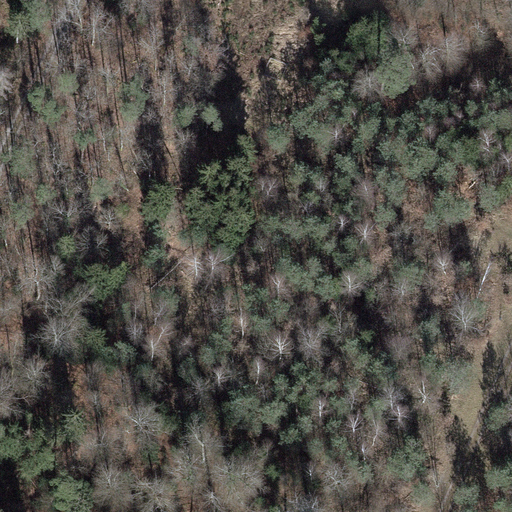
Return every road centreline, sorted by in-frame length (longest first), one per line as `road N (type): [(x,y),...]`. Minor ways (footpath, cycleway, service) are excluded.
road 1 (track): [(0,166),(75,0)]
road 2 (track): [(448,511),(511,362)]
